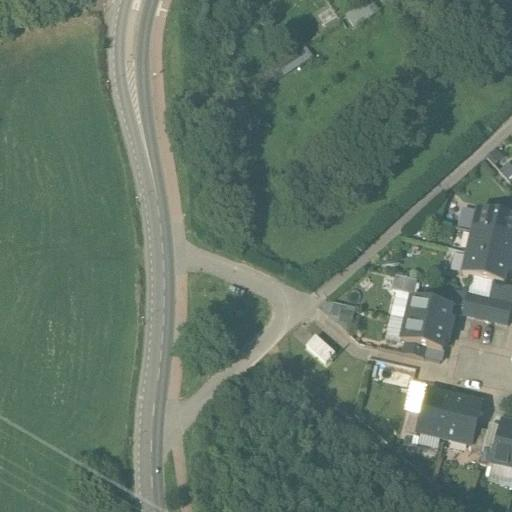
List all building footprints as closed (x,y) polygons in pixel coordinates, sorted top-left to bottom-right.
[(511,221),(478,214),(473,236),(511,244),(511,221)] [(511,256),(511,244),(473,236),(468,257),(511,267),(511,257),(511,256)] [(511,272),(511,267),(468,257),(463,279),(505,288),(507,278),(510,278),(511,272)] [(478,299),(466,296),(461,317),(473,320),(478,299)] [(489,302),(478,299),(473,320),(484,323),(489,302)] [(452,311),(410,302),(405,323),(451,334),(454,324),(449,323),(452,311)] [(501,304),(489,302),(484,323),(496,325),(501,304)] [(511,307),(501,304),(496,325),(507,328),(511,307)] [(451,334),(405,323),(400,345),(426,351),(442,355),(445,342),(449,343),(451,334)] [(335,358),(315,341),(306,351),(326,368),(335,358)] [(426,351),(404,346),(401,358),(423,363),(426,351)] [(410,376),(372,367),(369,381),(407,389),(410,376)] [(454,401),(427,394),(421,419),(417,437),(444,443),(454,401)] [(482,408),(454,401),(444,443),(471,450),(476,431),(482,408)] [(421,419),(410,417),(405,438),(416,441),(417,437),(421,419)] [(511,425),(503,423),(496,449),(492,466),(511,470),(511,425)] [(488,434),(476,431),(471,450),(471,454),(482,456),(485,446),(488,434)] [(496,449),(485,446),(482,456),(479,468),(491,471),(492,466),(496,449)]
